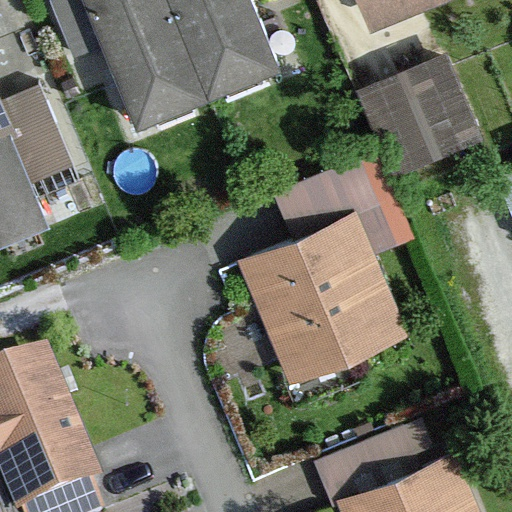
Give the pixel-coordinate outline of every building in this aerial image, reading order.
[(51,0),(75,60),(107,47),(138,125),(274,71),(246,0),(51,0)] [(360,0),(373,31),(450,0),(360,0)] [(447,54),(357,91),(393,176),(482,139),(447,54)] [(39,82),(0,97),(0,111),(10,136),(0,139),(0,250),(52,230),(37,193),(78,177),(39,82)] [(0,139),(10,136),(0,111),(0,139)] [(293,238),(237,261),(288,386),(406,338),(372,255),(356,213),(293,238)] [(47,343),(0,362),(0,464),(16,503),(25,499),(30,511),(85,511),(102,505),(89,473),(99,469),(47,343)] [(484,511),(458,451),(338,497),(344,511),(484,511)] [(16,503),(0,464),(0,511),(30,511),(25,499),(16,503)]
